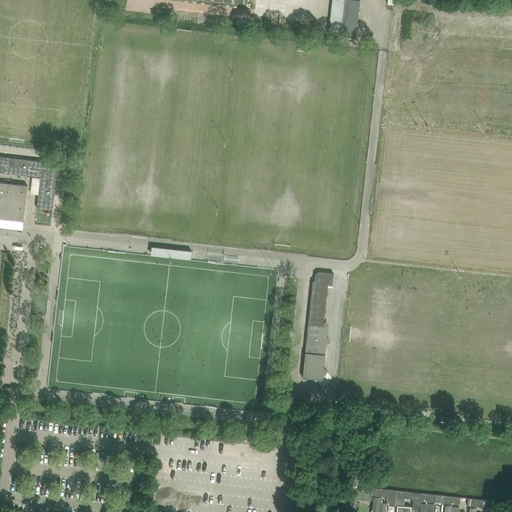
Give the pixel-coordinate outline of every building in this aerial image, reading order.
[(344,0),(341,36),(356,38),(360,0),(344,0)] [(0,156),(0,171),(40,176),(37,208),(52,210),(58,163),(0,156)] [(0,182),(0,218),(23,221),(27,185),(0,182)] [(0,250),(7,251),(8,239),(0,238),(0,250)] [(327,371),(324,367),(326,344),(327,343),(326,342),(327,338),(328,337),(327,336),(328,326),(324,325),(328,285),(332,285),(333,278),(333,273),(318,271),(316,273),(315,280),(312,282),(302,377),(314,378),(316,381),(327,371)] [(372,492),(372,495),(387,497),(387,502),(388,502),(387,505),(395,506),(395,502),(397,490),(375,488),(374,487),(373,487),(372,492)] [(397,490),(395,502),(396,502),(404,503),(404,499),(413,500),(412,508),(418,509),(419,500),(420,493),(397,490)] [(420,493),(419,500),(435,502),(444,503),(444,495),(436,494),(420,493)] [(460,497),(444,495),(444,503),(459,505),(460,497)] [(381,497),(374,496),(371,511),(384,511),(386,502),(380,501),(381,497)] [(468,498),(467,505),(483,507),(484,500),(468,498)] [(436,511),(437,504),(422,502),(420,511),(436,511)]
